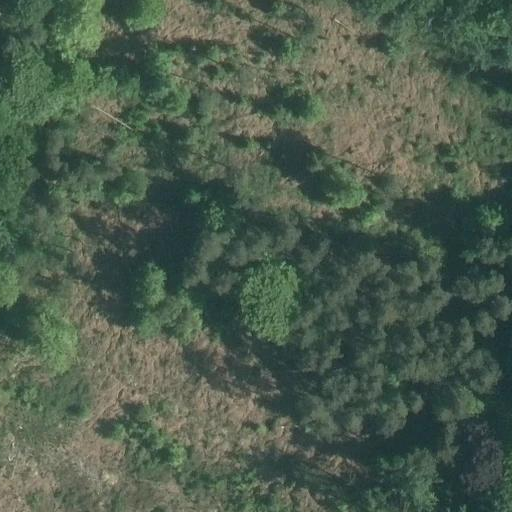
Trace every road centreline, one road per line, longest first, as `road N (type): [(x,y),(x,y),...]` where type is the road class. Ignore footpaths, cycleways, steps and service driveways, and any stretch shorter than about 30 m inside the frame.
road 1 (track): [(0,157),(511,249)]
road 2 (track): [(453,511),(511,370)]
